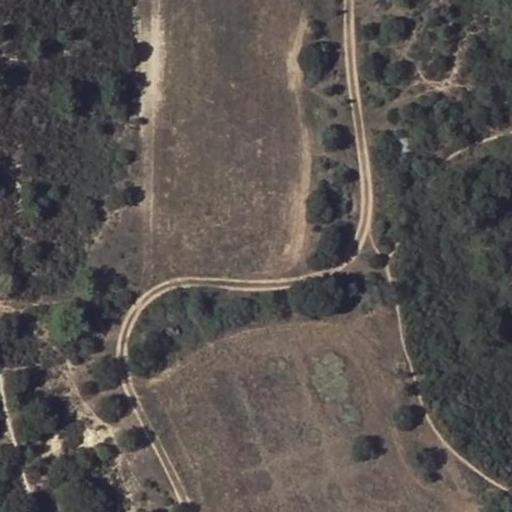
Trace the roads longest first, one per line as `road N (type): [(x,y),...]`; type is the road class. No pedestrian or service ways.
road 1 (track): [(345,0),(366,222),(352,250),(326,272),(292,282),(158,291),(134,307),(124,333),(122,370),(187,511)]
road 2 (track): [(366,222),(413,371),(447,442),(511,496)]
